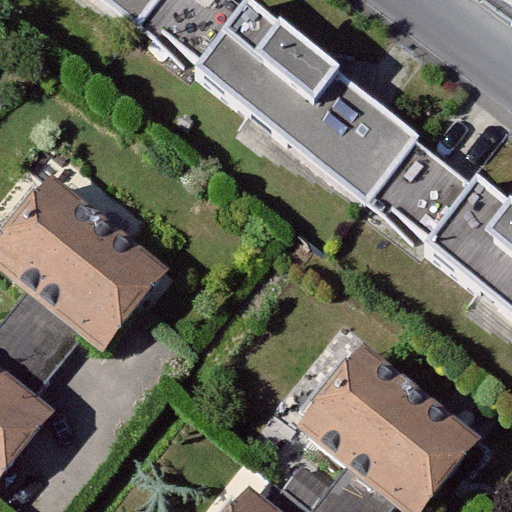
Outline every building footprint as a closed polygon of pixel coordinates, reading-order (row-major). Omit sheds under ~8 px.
[(102,0),(115,9),(121,0),(136,0),(156,15),(167,0),(102,0)] [(246,17),(223,0),(167,0),(156,15),(146,27),(204,72),(246,17)] [(248,14),(246,17),(204,72),(196,81),(289,151),(293,147),(344,187),(356,169),(385,192),(417,151),(421,146),(248,14)] [(475,195),(417,151),(385,192),(376,205),(434,248),(475,195)] [(511,217),(478,191),(475,195),(434,248),(426,259),(511,323),(511,217)] [(162,283),(53,196),(0,263),(0,272),(30,297),(86,342),(118,303),(135,316),(162,283)] [(30,297),(0,333),(0,349),(49,388),(86,342),(30,297)] [(0,349),(0,386),(31,411),(49,388),(0,349)] [(308,437),(349,472),(398,511),(429,472),(447,486),(474,453),(366,366),(308,437)] [(0,386),(0,483),(16,464),(0,450),(31,411),(0,386)] [(349,472),(318,511),(397,511),(398,511),(349,472)] [(302,511),(284,498),(273,511),(302,511)]
